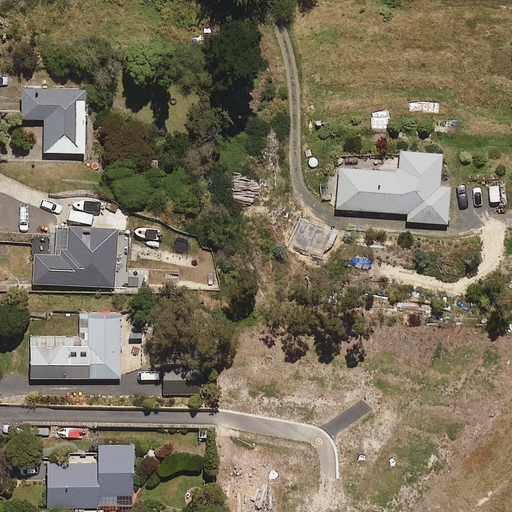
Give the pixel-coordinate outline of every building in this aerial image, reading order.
[(65,30),(71,22),(40,0),(31,0),(28,5),(65,30)] [(495,18),(480,15),(476,41),(491,43),(495,18)] [(84,153),(86,89),(23,87),(22,117),(46,118),(45,151),(84,153)] [(441,185),(442,153),(401,151),(400,171),(340,168),(337,209),(409,213),(408,221),(448,223),(450,186),(441,185)] [(128,266),(129,229),(56,226),(55,254),(35,253),(34,283),(115,286),(116,265),(128,266)] [(121,378),(120,313),(81,313),(81,336),(31,336),(31,378),(121,378)] [(165,394),(202,393),(201,364),(164,365),(165,394)] [(134,505),(133,444),(98,445),(99,462),(47,463),(48,507),(134,505)]
